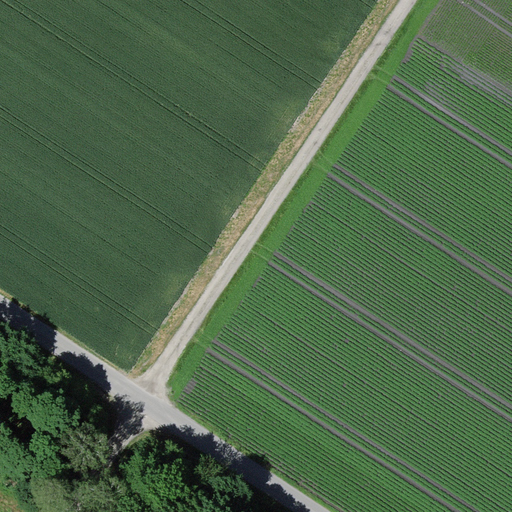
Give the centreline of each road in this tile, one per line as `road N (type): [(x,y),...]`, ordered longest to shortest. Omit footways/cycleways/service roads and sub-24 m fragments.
road 1 (track): [(420,0),(71,511)]
road 2 (track): [(312,511),(0,303)]
